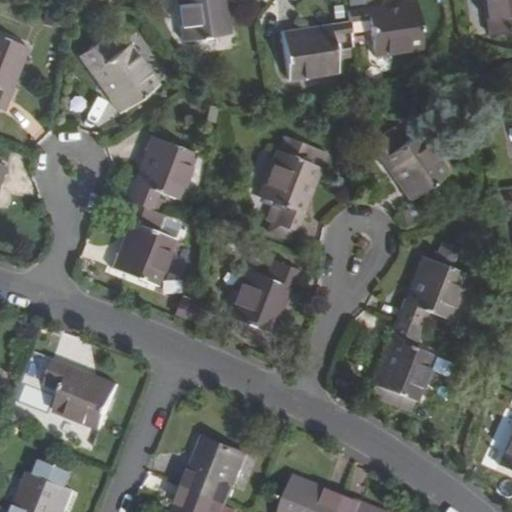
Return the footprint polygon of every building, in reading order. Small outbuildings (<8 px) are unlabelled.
[(175,0),(183,41),(227,34),(221,0),(175,0)] [(229,0),(221,0),(227,34),(234,33),(229,0)] [(424,50),(417,0),(400,0),(401,8),(374,13),(372,4),(348,8),(350,19),(351,22),(369,19),(375,57),(424,50)] [(400,0),(372,4),(374,13),(401,8),(400,0)] [(511,0),(484,0),(490,35),(511,30),(511,0)] [(125,12),(111,11),(111,21),(125,22),(125,12)] [(350,19),(331,23),(333,36),(352,33),(351,22),(350,19)] [(290,82),(340,74),(333,36),(331,23),(326,24),(327,31),(299,36),(297,28),(282,30),(290,82)] [(326,24),(297,28),(299,36),(327,31),(326,24)] [(0,110),(7,113),(13,95),(6,92),(23,44),(0,35),(0,110)] [(93,76),(99,72),(115,95),(109,100),(119,113),(161,83),(132,41),(112,55),(101,39),(79,56),(93,76)] [(31,48),(23,44),(6,92),(13,95),(31,48)] [(99,72),(93,76),(109,100),(115,95),(99,72)] [(384,165),(390,161),(406,184),(400,188),(409,201),(452,172),(423,130),(404,143),(394,127),(369,144),(384,165)] [(144,151),(151,153),(141,180),(133,177),(123,200),(135,205),(147,210),(150,211),(158,192),(180,200),(199,155),(150,136),(144,151)] [(296,232),(299,234),(305,216),(298,213),(315,166),(276,150),(257,197),(279,206),(273,223),(296,232)] [(151,153),(144,151),(133,177),(141,180),(151,153)] [(390,161),(384,165),(400,188),(406,184),(390,161)] [(0,191),(9,168),(0,164),(0,191)] [(324,169),(315,166),(298,213),(305,216),(324,169)] [(425,201),(400,211),(405,222),(429,213),(425,201)] [(147,210),(135,205),(129,221),(141,226),(147,210)] [(126,228),(133,231),(123,257),(116,254),(110,268),(158,287),(177,241),(141,226),(129,221),(126,228)] [(273,223),(270,221),(266,232),(292,243),(296,232),(273,223)] [(133,231),(126,228),(116,254),(123,257),(133,231)] [(429,259),(422,256),(404,302),(411,304),(429,259)] [(244,271),(226,316),(267,332),(285,286),(292,289),(300,270),(274,259),(266,279),(244,271)] [(404,302),(397,321),(422,330),(430,312),(452,321),(470,275),(429,259),(411,304),(404,302)] [(292,289),(285,286),(267,332),(274,335),(292,289)] [(379,387),(420,403),(438,357),(415,348),(422,330),(397,321),(390,339),(397,341),(379,387)] [(397,341),(390,339),(372,384),(379,387),(397,341)] [(53,411),(101,430),(117,391),(69,371),(73,363),(56,356),(45,383),(62,390),(53,411)] [(73,363),(69,371),(117,391),(120,382),(73,363)] [(36,380),(19,373),(12,392),(29,399),(36,380)] [(22,418),(10,414),(5,430),(17,434),(22,418)] [(511,430),(497,466),(511,472),(511,430)] [(192,469),(186,486),(228,503),(247,453),(205,437),(197,458),(205,460),(200,472),(192,469)] [(205,460),(197,458),(192,469),(200,472),(205,460)] [(30,474),(15,511),(56,511),(58,508),(64,511),(73,491),(66,489),(72,475),(44,464),(39,478),(30,474)] [(339,511),(346,496),(296,476),(282,511),(339,511)] [(186,486),(176,511),(224,511),(228,503),(186,486)] [(387,511),(346,496),(339,511),(387,511)] [(236,511),(238,508),(228,503),(224,511),(236,511)]
